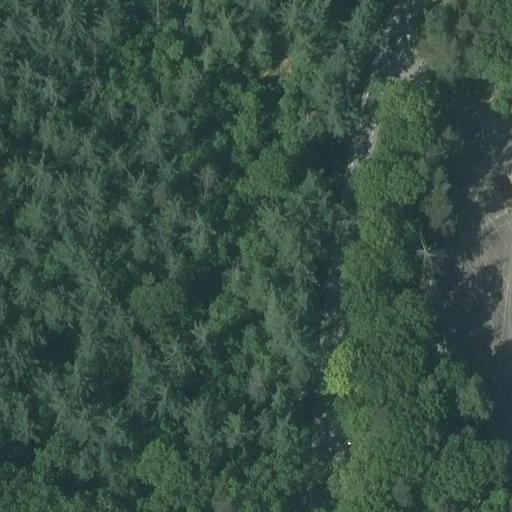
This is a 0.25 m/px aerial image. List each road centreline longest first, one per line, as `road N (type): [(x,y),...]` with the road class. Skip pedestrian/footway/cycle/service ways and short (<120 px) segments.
road 1 (tertiary): [(322,489),(341,254),(385,57),(410,0)]
road 2 (unclassified): [(0,500),(322,489)]
